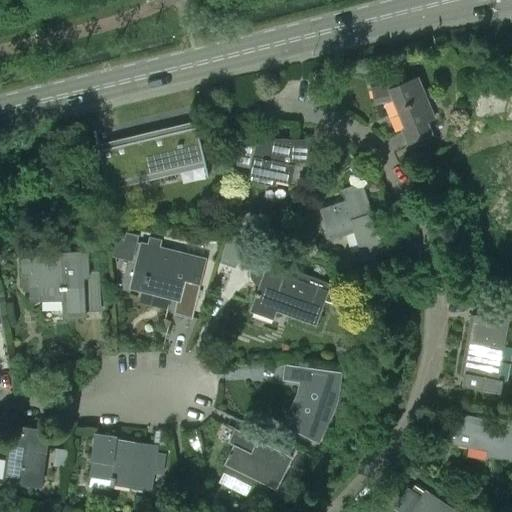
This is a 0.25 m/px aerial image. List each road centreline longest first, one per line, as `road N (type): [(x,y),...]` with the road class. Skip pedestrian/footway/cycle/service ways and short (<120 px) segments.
road 1 (residential): [(337,511),(396,441),(416,403),(433,352),(435,294),(414,217),(380,155),(327,116),(281,110)]
road 2 (secondary): [(0,110),(391,14)]
road 3 (residential): [(158,394),(57,406),(0,399)]
